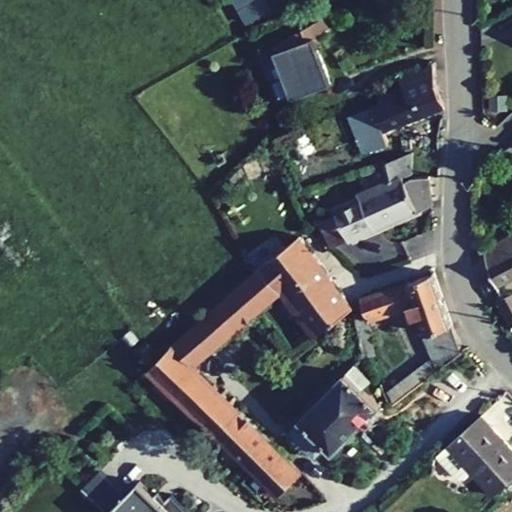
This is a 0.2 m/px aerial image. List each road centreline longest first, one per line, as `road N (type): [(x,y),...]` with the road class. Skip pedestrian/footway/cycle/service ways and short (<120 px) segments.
road 1 (residential): [(459,153),(456,277),(470,315),(511,368)]
road 2 (unknown): [(511,371),(344,511)]
road 3 (residential): [(455,0),(459,153)]
